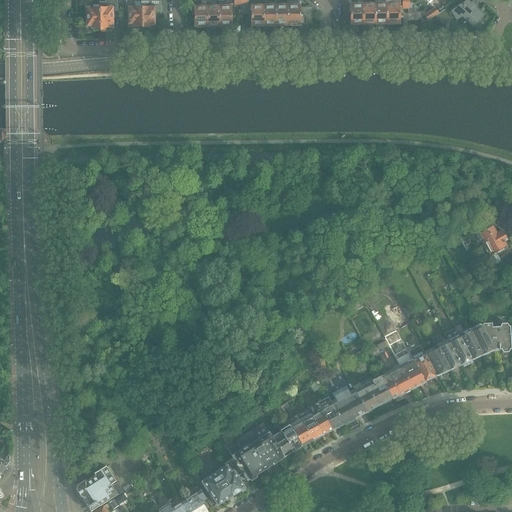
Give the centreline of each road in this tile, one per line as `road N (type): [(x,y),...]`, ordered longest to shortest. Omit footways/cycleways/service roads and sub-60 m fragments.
road 1 (secondary): [(20,0),(23,230),(34,347)]
road 2 (residential): [(511,403),(459,406),(387,427),(246,511)]
road 3 (residential): [(493,43),(330,43)]
road 4 (residential): [(330,43),(174,46)]
road 5 (residential): [(330,57),(486,59)]
road 6 (residential): [(175,59),(330,57)]
road 7 (residential): [(174,46),(69,47),(65,0)]
road 8 (secondary): [(40,395),(25,431),(21,511)]
